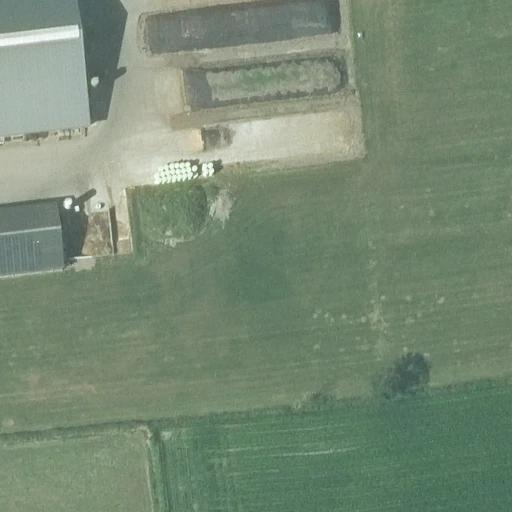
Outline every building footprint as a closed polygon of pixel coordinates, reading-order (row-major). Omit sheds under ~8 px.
[(0,0),(0,137),(82,128),(67,0),(0,0)] [(249,36),(329,32),(327,0),(283,0),(247,2),(249,36)] [(131,111),(331,97),(328,62),(129,76),(131,111)] [(170,165),(149,166),(152,242),(174,241),(170,165)] [(86,250),(65,252),(66,262),(87,259),(86,250)]
